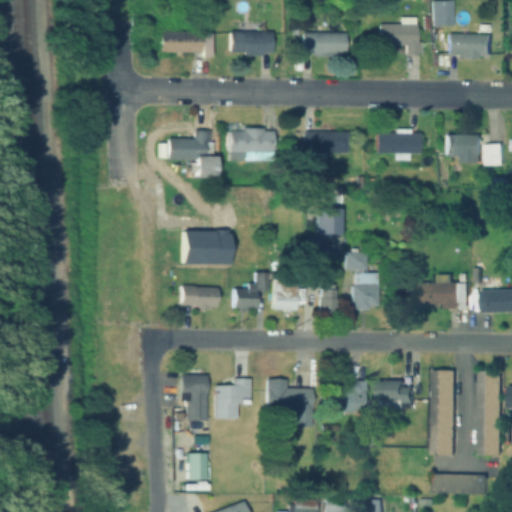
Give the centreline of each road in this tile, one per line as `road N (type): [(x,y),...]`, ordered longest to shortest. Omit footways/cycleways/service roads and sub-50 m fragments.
road 1 (residential): [(116,89),(511,95)]
road 2 (residential): [(511,341),(147,338)]
road 3 (residential): [(153,511),(147,338)]
road 4 (residential): [(114,32),(120,176)]
